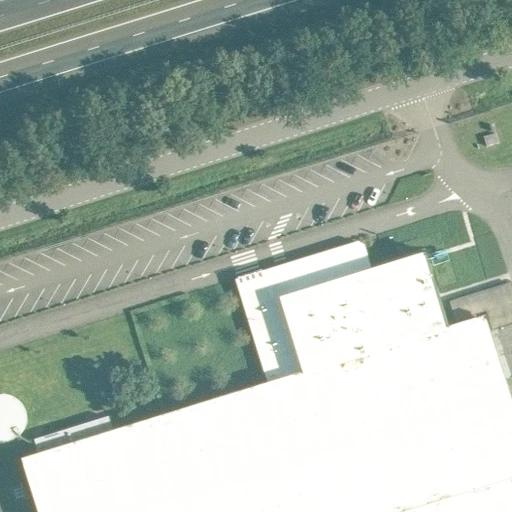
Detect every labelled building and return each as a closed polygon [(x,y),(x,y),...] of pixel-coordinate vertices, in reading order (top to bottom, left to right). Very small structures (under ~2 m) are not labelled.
[(473,122),(475,132),(494,130),(492,119),(473,122)] [(440,306),(430,275),(423,254),(373,270),(367,272),(362,255),(350,248),(238,283),(267,376),(270,385),(165,418),(112,434),(107,418),(53,435),(33,441),(38,457),(22,463),(37,511),(511,511),(511,416),(502,382),(495,360),(482,320),(447,331),(445,324),(432,328),(426,311),(440,306)] [(488,312),(494,329),(511,323),(511,286),(451,304),(457,321),(488,312)] [(440,306),(426,311),(432,328),(445,324),(440,306)] [(5,397),(2,396),(0,396),(0,443),(2,443),(5,443),(7,443),(10,442),(13,441),(16,439),(18,437),(20,435),(22,432),(23,430),(24,427),(25,424),(25,422),(25,419),(25,416),(25,415),(24,413),(23,410),(21,407),(20,405),(17,402),(15,401),(13,399),(10,398),(8,397),(5,397)]
